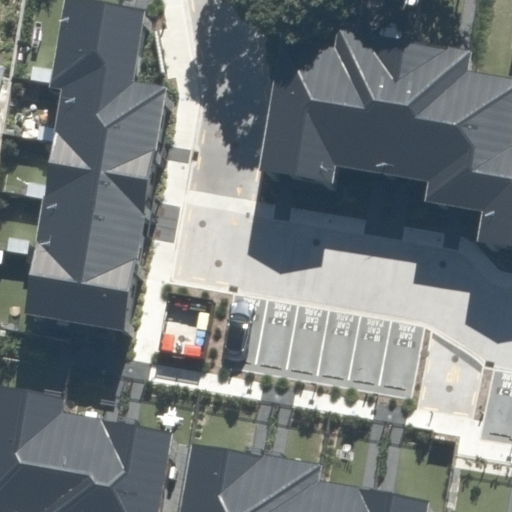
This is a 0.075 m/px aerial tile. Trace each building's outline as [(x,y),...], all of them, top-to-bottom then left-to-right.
[(0,172),(22,96),(0,57),(0,172)] [(59,196),(58,402),(57,425),(84,426),(84,453),(129,453),(129,429),(168,429),(168,403),(185,403),(187,130),(115,129),(115,196),(59,196)] [(511,161),(454,190),(511,311),(511,161)] [(359,503),(364,392),(382,392),(386,288),(355,287),(356,265),(274,261),(271,323),(216,320),(208,496),(359,503)] [(511,353),(502,355),(494,293),(439,301),(465,497),(511,490),(511,353)] [(448,402),(371,411),(381,511),(459,511),(460,511),(448,402)]
